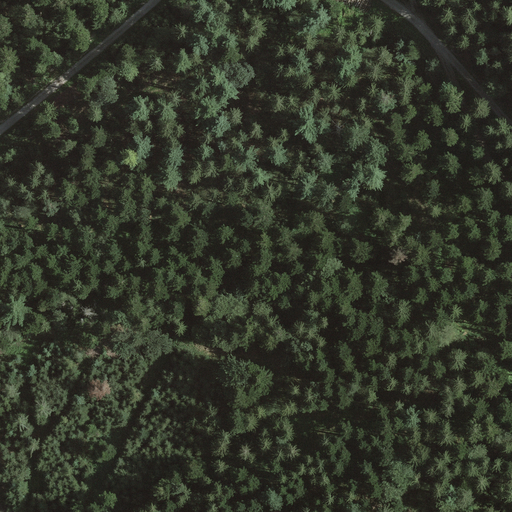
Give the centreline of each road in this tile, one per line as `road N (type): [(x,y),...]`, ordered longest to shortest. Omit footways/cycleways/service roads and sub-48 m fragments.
road 1 (track): [(158,0),(0,128)]
road 2 (track): [(511,189),(475,135),(445,53)]
road 3 (track): [(511,127),(418,20)]
